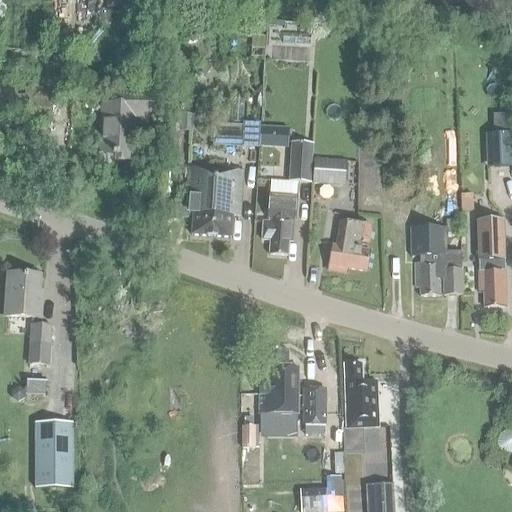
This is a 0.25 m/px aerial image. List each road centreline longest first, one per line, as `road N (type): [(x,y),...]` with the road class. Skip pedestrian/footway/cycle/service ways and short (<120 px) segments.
road 1 (tertiary): [(511,363),(0,203)]
road 2 (track): [(398,332),(407,511)]
